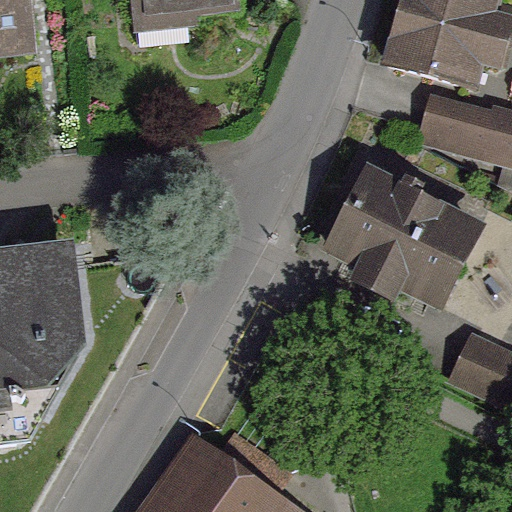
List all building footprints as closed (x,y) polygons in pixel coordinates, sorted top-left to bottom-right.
[(36,0),(0,0),(0,68),(44,64),(36,0)] [(138,0),(141,32),(248,23),(245,0),(138,0)] [(392,0),(373,70),(435,88),(478,100),(487,67),(499,70),(511,24),(511,17),(493,13),(496,0),(392,0)] [(511,109),(478,100),(435,88),(420,141),(511,166),(511,109)] [(480,233),(361,172),(322,248),(357,265),(350,278),(390,299),(399,282),(493,331),(511,293),(511,231),(487,219),(480,233)] [(0,406),(73,345),(65,263),(0,268),(0,406)] [(511,362),(472,342),(451,383),(511,414),(511,362)] [(301,511),(277,496),(293,472),(235,433),(220,455),(194,437),(143,511),(301,511)]
